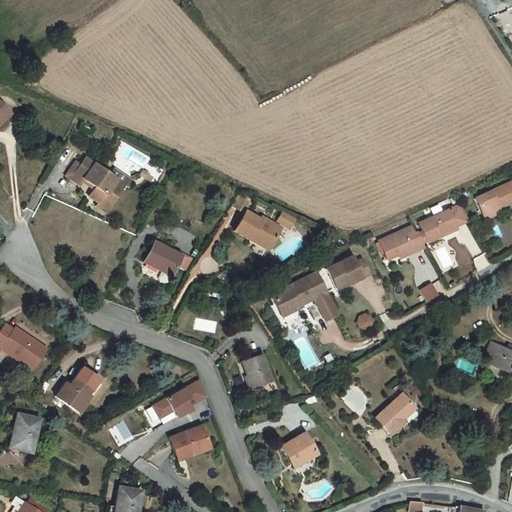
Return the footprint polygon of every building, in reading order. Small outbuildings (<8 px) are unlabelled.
[(106,180),(84,166),(79,172),(75,169),(66,183),(80,192),(83,186),(95,193),(89,202),(106,214),(122,190),(106,180)] [(511,184),(475,203),(483,220),(499,212),(511,205),(511,184)] [(460,210),(420,230),(424,237),(429,248),(430,249),(444,242),(443,239),(461,230),(469,226),(460,210)] [(499,212),(483,220),(484,222),(500,214),(499,212)] [(276,213),(272,223),(288,229),(292,219),(276,213)] [(242,222),(230,241),(262,261),(263,260),(276,238),(258,226),(256,230),(242,222)] [(461,230),(443,239),(444,242),(463,233),(461,230)] [(412,234),(380,249),(389,268),(400,263),(404,261),(405,264),(426,254),(424,251),(419,240),(418,240),(416,241),(412,234)] [(424,237),(419,240),(424,251),(429,248),(424,237)] [(171,282),(178,270),(152,254),(140,274),(157,285),(152,291),(153,295),(157,297),(160,297),(164,290),(166,291),(171,282)] [(355,265),(330,278),(340,297),(354,290),(355,292),(373,283),(366,268),(359,271),(355,265)] [(178,270),(171,282),(182,289),(188,276),(178,270)] [(321,282),(308,288),(310,291),(322,285),(321,282)] [(308,288),(276,305),(285,323),(294,318),(296,323),(308,317),(306,313),(310,311),(311,313),(318,310),(321,317),(323,318),(330,331),(342,325),(331,303),(322,285),(310,291),(308,288)] [(433,291),(428,294),(435,305),(440,302),(433,291)] [(428,294),(423,298),(429,309),(435,305),(428,294)] [(364,313),(352,320),(359,331),(371,324),(364,313)] [(294,318),(285,323),(287,327),(296,323),(294,318)] [(1,362),(30,384),(44,364),(14,343),(13,344),(4,339),(0,344),(0,364),(1,362)] [(493,365),(491,369),(511,377),(511,357),(491,348),(485,361),(493,365)] [(267,371),(248,379),(260,405),(278,397),(267,371)] [(64,398),(55,410),(79,427),(85,418),(83,416),(97,397),(78,385),(67,400),(64,398)] [(420,392),(414,396),(417,402),(424,398),(420,392)] [(205,394),(171,413),(178,425),(181,431),(190,426),(191,427),(196,424),(193,418),(196,417),(197,418),(211,410),(205,394)] [(405,403),(380,428),(396,444),(411,430),(406,424),(416,414),(405,403)] [(178,425),(171,413),(165,417),(171,428),(178,425)] [(421,419),(416,414),(406,424),(411,430),(421,419)] [(17,429),(7,460),(28,466),(36,436),(17,429)] [(190,472),(212,463),(203,441),(172,453),(179,471),(188,468),(190,472)] [(322,470),(310,450),(288,462),(297,477),(307,472),(310,476),(322,470)] [(300,482),(310,476),(307,472),(297,477),(300,482)]
